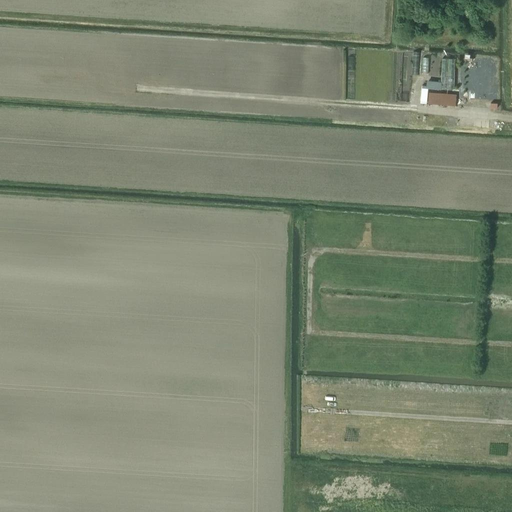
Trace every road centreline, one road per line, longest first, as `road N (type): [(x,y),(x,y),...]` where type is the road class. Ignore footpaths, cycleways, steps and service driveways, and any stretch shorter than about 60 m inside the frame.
road 1 (track): [(417,110),(175,92)]
road 2 (track): [(511,261),(320,249),(309,269)]
road 3 (track): [(511,421),(305,408)]
road 4 (track): [(318,333),(511,344)]
